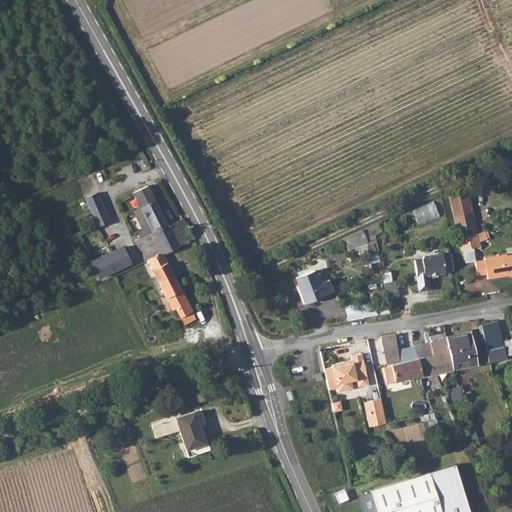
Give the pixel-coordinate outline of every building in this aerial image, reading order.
[(135,240),(145,261),(148,259),(163,252),(163,253),(166,251),(157,231),(167,226),(177,246),(194,237),(184,218),(169,225),(149,185),(134,192),(142,206),(134,210),(144,229),(140,231),(142,236),(135,240)] [(468,187),(449,191),(454,212),(458,233),(478,229),(468,187)] [(97,192),(85,198),(99,226),(110,221),(97,192)] [(418,222),(440,219),(438,203),(416,206),(418,222)] [(373,224),(343,237),(348,249),(375,237),(373,224)] [(487,239),(485,230),(478,229),(458,233),(462,249),(472,247),(481,245),(480,241),(487,239)] [(111,251),(91,261),(96,271),(99,277),(119,268),(111,251)] [(163,252),(148,259),(157,278),(153,280),(155,284),(175,275),(163,253),(163,252)] [(453,269),(451,253),(442,254),(442,252),(423,255),(421,257),(414,258),(418,290),(429,288),(427,274),(444,272),(444,270),(453,269)] [(484,259),(474,261),(476,274),(485,273),(486,279),(511,274),(511,254),(506,256),(506,253),(484,257),(484,259)] [(325,296),(314,269),(296,277),(306,303),(325,296)] [(175,275),(155,284),(157,289),(161,287),(172,309),(176,308),(180,317),(182,316),(192,311),(175,275)] [(347,307),(349,319),(377,315),(375,303),(347,307)] [(498,320),(481,323),(490,363),(506,359),(498,320)] [(471,330),(446,335),(453,370),(477,364),(471,330)] [(442,338),(430,341),(436,373),(453,370),(446,335),(445,332),(441,332),(442,338)] [(394,333),(381,336),(383,350),(384,350),(388,366),(392,365),(395,381),(420,376),(414,345),(398,349),(394,333)] [(430,341),(414,345),(420,376),(421,376),(436,373),(430,341)] [(333,366),(324,368),(329,389),(337,387),(338,391),(348,388),(351,384),(351,380),(366,376),(361,353),(350,355),(352,361),(345,363),(344,361),(332,364),(333,366)] [(461,392),(458,385),(449,389),(454,400),(463,397),(461,392)] [(387,422),(381,398),(364,402),(370,426),(387,422)] [(341,400),(332,402),(334,411),(343,408),(341,400)] [(156,402),(147,405),(149,411),(158,408),(156,402)] [(202,406),(197,408),(203,428),(209,426),(202,406)] [(131,408),(114,414),(116,419),(133,413),(131,408)] [(179,429),(186,449),(205,442),(198,419),(195,410),(152,424),(156,436),(179,429)] [(468,511),(454,464),(370,490),(376,511),(384,511),(392,510),(392,511),(468,511)]
